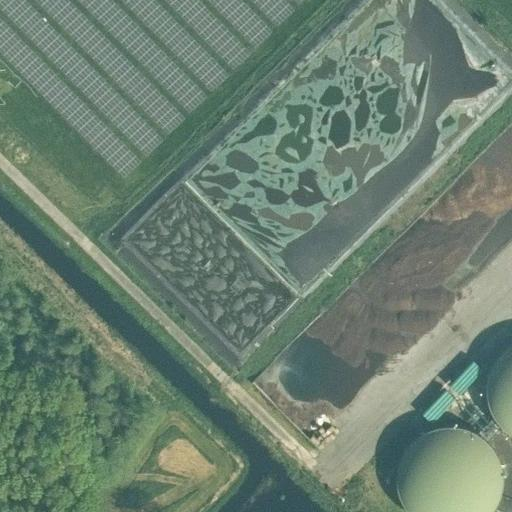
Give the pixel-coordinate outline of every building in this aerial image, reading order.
[(492,413),(497,420),(505,428),(511,432),(511,338),(504,344),(497,351),(491,360),(487,369),(485,378),(485,387),(486,396),(488,405),(492,413)] [(459,393),(482,368),(472,359),(449,384),(459,393)] [(431,422),(454,396),(445,388),(422,413),(431,422)] [(511,432),(505,428),(497,420),(483,434),(491,443),(496,451),(500,460),(502,469),(502,478),(500,487),(498,496),(497,496),(493,505),(511,511),(511,432)] [(486,511),(493,505),(497,496),(498,496),(500,487),(502,478),(502,469),(500,460),(496,451),(491,443),(483,434),(477,430),(468,425),(459,423),(450,421),(440,422),(430,425),(421,429),(413,435),(406,442),(401,450),(397,459),(395,469),(395,479),(396,489),(400,498),(405,507),(409,511),(486,511)]
